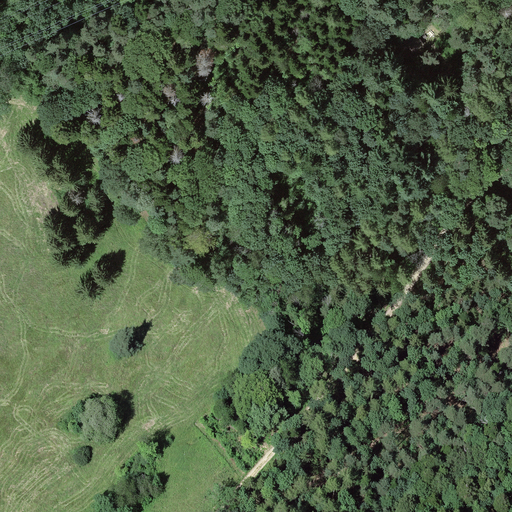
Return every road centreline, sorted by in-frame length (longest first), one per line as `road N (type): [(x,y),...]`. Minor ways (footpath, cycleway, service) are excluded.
road 1 (track): [(511,141),(352,358),(216,511)]
road 2 (track): [(511,349),(338,470),(253,511)]
